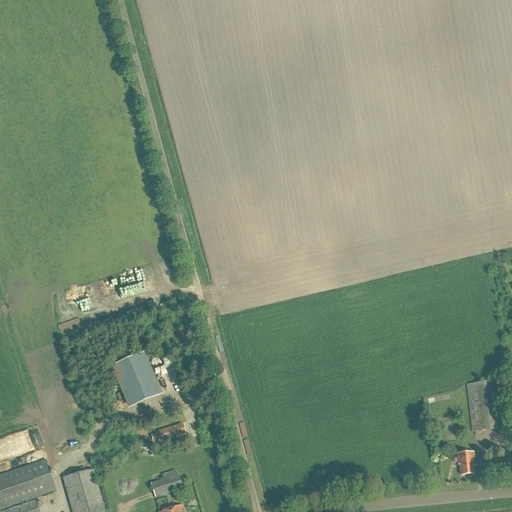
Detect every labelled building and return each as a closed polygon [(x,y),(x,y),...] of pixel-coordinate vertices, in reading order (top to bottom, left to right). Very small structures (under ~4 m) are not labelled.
[(108,296),(87,299),(88,309),(109,307),(108,296)] [(114,366),(131,409),(165,396),(148,353),(114,366)] [(467,385),(472,433),(499,430),(493,382),(467,385)] [(163,441),(188,436),(185,424),(160,430),(163,441)] [(15,456),(46,446),(41,431),(10,441),(15,456)] [(473,467),(475,467),(473,452),(456,454),(458,466),(459,466),(461,476),(474,474),(473,467)] [(0,476),(0,510),(57,491),(46,460),(0,476)] [(105,511),(94,470),(64,479),(73,511),(105,511)] [(151,484),(156,498),(183,489),(178,475),(151,484)] [(2,511),(40,511),(37,501),(2,511)]
